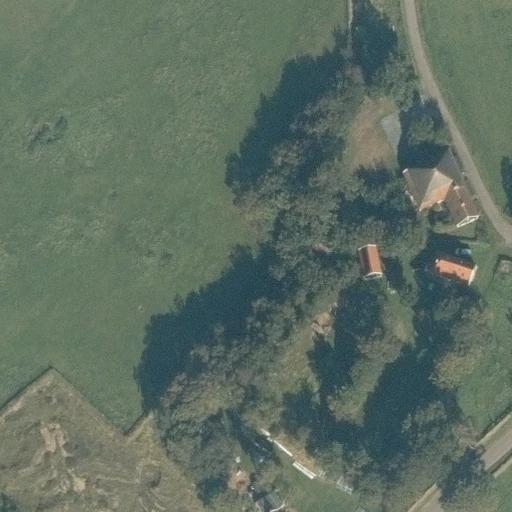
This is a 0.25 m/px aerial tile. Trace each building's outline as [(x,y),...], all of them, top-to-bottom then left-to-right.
[(415,169),(398,176),(413,214),(442,202),(454,232),(475,223),(447,152),(413,166),(415,169)] [(322,241),(314,251),(328,262),(335,251),(322,241)] [(376,249),(357,252),(363,281),(381,278),(380,274),(376,249)] [(435,254),(428,274),(466,288),(475,269),(435,254)] [(277,511),(283,508),(272,494),(264,500),(268,505),(258,511),(277,511)]
